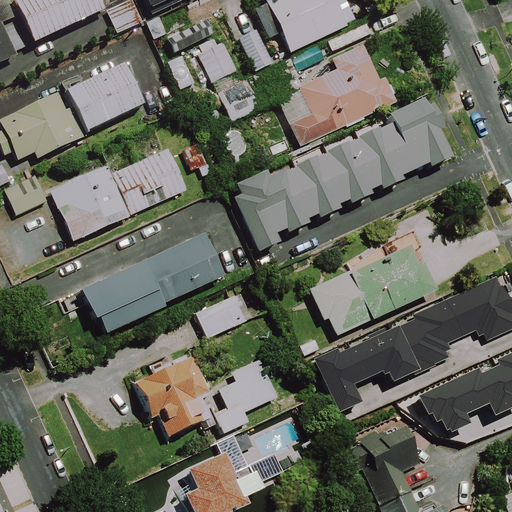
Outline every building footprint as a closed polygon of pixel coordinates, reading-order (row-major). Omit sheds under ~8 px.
[(0,0),(0,65),(13,60),(0,33),(0,27),(14,21),(4,0),(0,0)] [(23,0),(9,7),(29,50),(100,17),(92,0),(23,0)] [(140,0),(147,15),(178,0),(140,0)] [(274,0),(263,5),(288,58),(344,32),(332,7),(344,1),(342,0),(274,0)] [(104,14),(115,37),(140,25),(129,2),(104,14)] [(237,42),(253,76),(270,68),(254,34),(237,42)] [(196,58),(209,87),(234,75),(221,47),(196,58)] [(334,74),(296,92),(309,118),(287,128),(297,151),(393,107),(381,83),(376,85),(360,49),(329,64),(334,74)] [(140,112),(120,69),(62,96),(70,112),(82,139),(140,112)] [(216,98),(229,125),(257,112),(244,85),(216,98)] [(83,140),(82,139),(70,112),(63,115),(55,97),(0,123),(0,158),(1,161),(10,157),(13,166),(31,158),(34,163),(83,140)] [(237,202),(229,205),(255,260),(276,250),(272,241),(282,237),(283,241),(306,231),(304,227),(314,222),(315,226),(337,216),(335,212),(345,208),(347,212),(369,201),(367,197),(376,193),(378,198),(400,187),(398,183),(425,171),(427,176),(447,166),(434,138),(439,136),(428,113),(423,115),(419,106),(385,122),(388,130),(282,179),(281,176),(266,183),(263,177),(232,191),(237,202)] [(207,178),(197,148),(180,153),(187,175),(195,173),(198,181),(207,178)] [(184,194),(166,153),(110,178),(128,219),(184,194)] [(47,197),(70,246),(127,220),(104,171),(47,197)] [(1,194),(14,220),(45,205),(32,179),(1,194)] [(159,311),(220,283),(200,241),(76,297),(91,328),(95,327),(102,342),(161,315),(159,311)] [(348,271),(303,292),(318,323),(322,321),(330,338),(428,293),(416,266),(411,268),(402,249),(349,273),(348,271)] [(496,287),(492,278),(408,316),(411,321),(333,356),(330,351),(306,362),(331,416),(353,406),(345,387),(374,374),(376,378),(380,376),(384,385),(408,374),(410,377),(431,367),(430,366),(445,359),(442,353),(446,351),(444,345),(471,332),(474,338),(479,336),(482,342),(511,328),(511,322),(510,317),(511,316),(498,286),(496,287)] [(193,318),(204,343),(250,322),(238,297),(193,318)] [(471,372),(411,399),(420,418),(423,417),(427,425),(432,423),(437,434),(440,433),(442,436),(462,426),(458,417),(480,407),(486,419),(511,407),(511,353),(489,364),(491,369),(474,377),(471,372)] [(128,385),(145,421),(151,418),(161,439),(198,422),(188,401),(201,395),(185,359),(128,385)] [(272,399),(254,361),(226,375),(230,384),(213,392),(222,412),(209,418),(217,435),(243,423),(239,414),(272,399)] [(399,473),(416,466),(399,429),(381,437),(379,433),(376,435),(375,432),(355,441),(357,446),(345,451),(354,473),(358,471),(375,508),(408,493),(399,473)] [(229,511),(241,507),(217,455),(180,472),(188,491),(176,497),(182,511),(229,511)] [(509,511),(511,511),(511,463),(509,465),(511,470),(511,491),(502,496),(509,511)] [(416,511),(408,493),(375,508),(377,511),(435,511),(434,509),(426,511),(416,511)]
